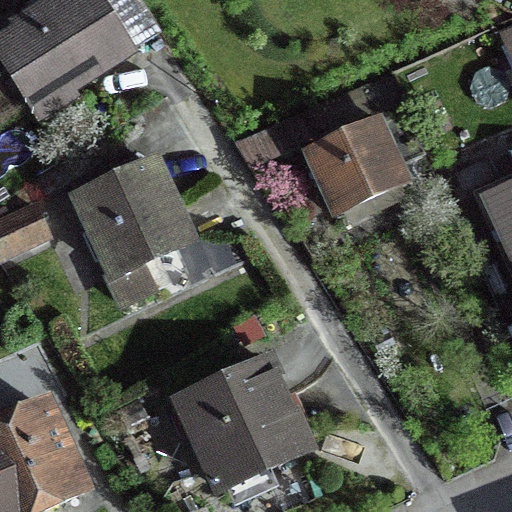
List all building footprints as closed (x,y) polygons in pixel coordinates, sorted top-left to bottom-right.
[(124,56),(88,0),(62,0),(14,31),(18,37),(0,48),(0,62),(33,114),(124,56)] [(511,44),(500,49),(511,76),(511,44)] [(374,127),(402,115),(385,79),(232,149),(247,173),(369,118),(374,127)] [(422,159),(402,115),(374,127),(305,158),(334,222),(403,191),(394,171),(422,159)] [(184,248),(149,171),(76,205),(111,281),(184,248)] [(511,195),(478,211),(511,286),(511,195)] [(0,262),(46,241),(32,214),(0,228),(0,262)] [(304,456),(264,367),(177,407),(217,495),(304,456)] [(48,511),(81,497),(77,489),(42,413),(0,431),(0,511),(48,511)]
